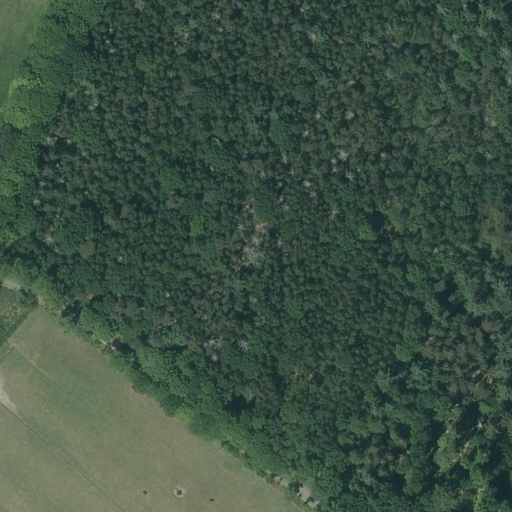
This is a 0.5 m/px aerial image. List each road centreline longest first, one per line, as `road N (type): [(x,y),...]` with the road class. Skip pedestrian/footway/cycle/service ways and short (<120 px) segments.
road 1 (unclassified): [(324,511),(107,342),(0,280)]
road 2 (track): [(309,500),(511,172)]
road 3 (track): [(78,0),(0,200)]
